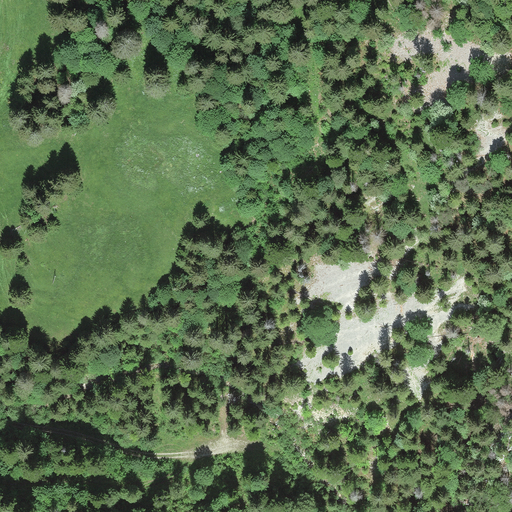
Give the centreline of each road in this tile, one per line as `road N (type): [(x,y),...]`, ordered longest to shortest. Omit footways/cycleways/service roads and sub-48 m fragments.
road 1 (track): [(0,419),(137,454),(252,449),(281,456)]
road 2 (track): [(191,455),(169,477),(129,487),(0,487)]
